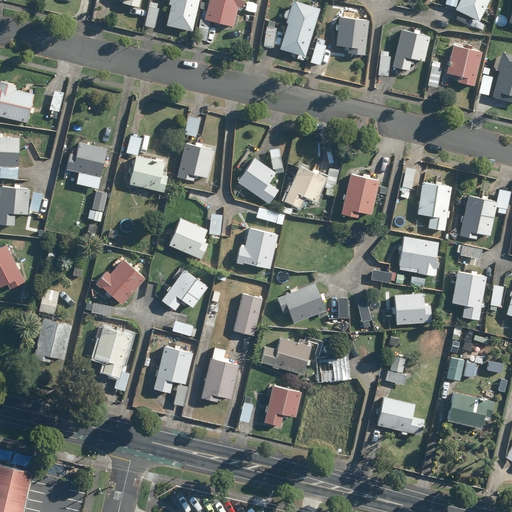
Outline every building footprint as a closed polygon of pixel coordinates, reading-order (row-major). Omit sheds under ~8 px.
[(93,20),(95,0),(80,0),(78,19),(93,20)] [(196,0),(166,0),(166,4),(168,4),(164,26),(190,31),(196,0)] [(240,9),(241,0),(206,0),(202,20),(230,27),(234,8),(240,9)] [(476,21),(486,0),(458,0),(453,10),(476,21)] [(302,56),(317,9),(293,1),(278,49),(302,56)] [(158,3),(149,2),(146,26),(154,27),(158,3)] [(250,14),(243,13),(239,30),(246,32),(250,14)] [(362,55),(366,21),(336,18),(333,45),(346,47),(345,53),(362,55)] [(274,28),(265,26),(262,46),(271,48),(274,28)] [(407,71),(409,59),(421,62),(426,37),(398,31),(390,67),(407,71)] [(326,41),(315,38),(308,62),(319,65),(326,41)] [(444,73),(456,75),(454,82),(472,86),(479,52),(450,46),(444,73)] [(386,76),(386,51),(378,51),(378,76),(386,76)] [(511,103),(511,56),(500,54),(489,98),(511,103)] [(440,62),(431,61),(426,86),(436,87),(440,62)] [(488,68),(481,67),(476,94),(487,96),(491,78),(486,77),(488,68)] [(0,80),(0,116),(25,123),(31,94),(12,90),(14,84),(0,80)] [(1,133),(0,133),(0,179),(18,180),(19,138),(1,138),(1,133)] [(137,138),(129,136),(125,153),(133,155),(137,138)] [(79,151),(73,149),(70,165),(104,173),(111,145),(82,138),(79,151)] [(196,177),(198,172),(210,175),(217,146),(188,140),(180,174),(196,177)] [(268,150),(270,169),(274,169),(275,173),(281,173),(278,149),(268,150)] [(168,159),(139,152),(133,181),(167,188),(171,172),(165,171),(168,159)] [(313,159),(304,155),(299,166),(309,170),(313,159)] [(273,173),(252,158),(234,182),(256,197),(257,196),(268,203),(277,191),(266,183),(273,173)] [(386,184),(389,166),(380,164),(377,182),(386,184)] [(324,178),(297,166),(281,201),(297,208),(303,196),(314,201),(324,178)] [(414,169),(403,167),(399,191),(410,193),(414,169)] [(333,197),(337,170),(327,169),(324,195),(333,197)] [(375,181),(347,175),(339,214),(356,218),(357,212),(369,214),(375,181)] [(31,211),(33,185),(4,182),(0,220),(18,222),(19,210),(31,211)] [(443,230),(448,187),(419,183),(415,214),(427,216),(425,228),(443,230)] [(100,221),(106,190),(96,188),(89,219),(100,221)] [(45,218),(49,195),(40,194),(36,216),(45,218)] [(494,201),(465,196),(457,235),(474,238),(475,233),(487,235),(494,201)] [(403,198),(394,197),(393,209),(402,210),(403,198)] [(204,256),(211,239),(206,237),(211,226),(184,214),(172,242),(204,256)] [(243,248),(236,247),(233,263),(268,269),(274,235),(246,230),(243,248)] [(415,273),(431,276),(436,243),(400,237),(395,265),(416,269),(415,273)] [(0,284),(10,279),(13,285),(28,278),(9,241),(0,245),(0,284)] [(481,248),(457,245),(455,256),(479,259),(481,248)] [(115,271),(110,266),(98,280),(126,302),(148,275),(127,257),(115,271)] [(195,303),(211,283),(187,265),(164,296),(177,306),(185,296),(195,303)] [(449,304),(461,306),(460,317),(477,320),(484,276),(454,272),(449,304)] [(280,313),(285,311),(290,323),(323,311),(318,299),(320,298),(314,282),(274,298),(280,313)] [(499,307),(502,287),(491,286),(488,310),(495,311),(496,307),(499,307)] [(56,290),(41,288),(38,313),(53,314),(56,290)] [(420,293),(392,295),(394,324),(429,322),(428,306),(421,306),(420,293)] [(347,298),(336,297),(335,317),(346,318),(347,298)] [(364,300),(354,303),(360,323),(370,320),(364,300)] [(215,333),(245,340),(253,308),(222,301),(215,333)] [(110,306),(92,304),(91,314),(109,315),(110,306)] [(54,357),(55,352),(68,355),(75,321),(46,314),(37,354),(54,357)] [(196,337),(197,330),(191,329),(192,325),(173,321),(171,332),(196,337)] [(122,375),(134,331),(106,323),(94,367),(122,375)] [(502,336),(491,335),(490,346),(502,347),(502,336)] [(487,338),(472,336),(471,343),(462,342),(461,353),(485,357),(487,338)] [(261,346),(257,362),(300,375),(309,347),(278,337),(274,350),(261,346)] [(206,371),(236,378),(244,346),(213,339),(206,371)] [(172,389),(175,377),(188,380),(196,349),(167,342),(157,385),(172,389)] [(314,359),(318,383),(351,378),(348,354),(314,359)] [(403,359),(391,357),(389,371),(401,373),(403,359)] [(463,360),(449,357),(444,378),(459,381),(463,360)] [(405,376),(386,371),(383,381),(403,386),(405,376)] [(196,412),(227,419),(234,387),(204,380),(196,412)] [(186,387),(176,385),(172,404),(182,406),(186,387)] [(281,425),(284,414),(296,416),(301,392),(271,386),(264,422),(281,425)] [(491,401),(450,393),(444,421),(478,428),(480,416),(487,418),(491,401)] [(253,400),(242,397),(237,422),(248,424),(253,400)] [(426,420),(414,417),(417,405),(385,397),(378,425),(422,436),(426,420)] [(0,511),(23,511),(32,472),(0,464),(0,511)]
